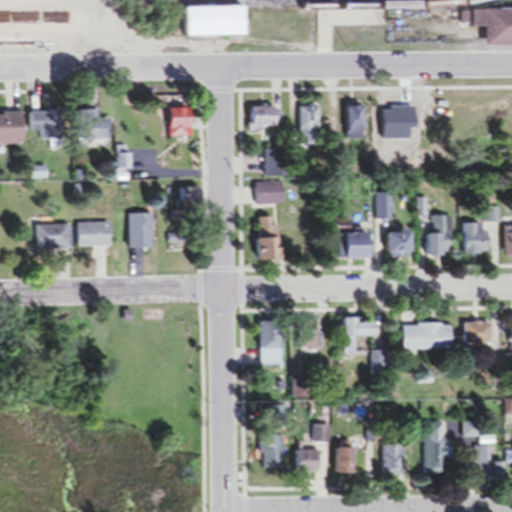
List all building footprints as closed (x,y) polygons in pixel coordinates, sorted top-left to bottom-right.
[(187,12),(187,42),(245,41),(245,11),(187,12)] [(511,12),(472,13),(473,33),(486,33),(486,51),(511,50),(511,12)] [(298,150),(318,150),(318,109),(298,109),(298,150)] [(279,110),(249,110),(249,134),(279,134),(279,110)] [(191,140),(189,115),(169,117),(171,142),(191,140)] [(29,116),(29,144),(62,144),(62,116),(29,116)] [(108,144),(109,117),(84,116),(84,143),(108,144)] [(0,117),(0,149),(23,149),(23,118),(0,117)] [(283,186),(255,187),(255,209),(284,208),(283,186)] [(202,193),(180,193),(180,206),(173,206),(173,232),(202,232),(202,193)] [(153,218),(129,218),(129,253),(153,253),(153,218)] [(55,222),(35,222),(35,255),(70,255),(70,230),(55,230),(55,222)] [(77,228),(77,252),(112,252),(112,228),(77,228)] [(462,228),(462,259),(488,259),(488,228),(462,228)] [(503,261),(511,261),(511,231),(503,231),(503,261)] [(452,234),(423,235),(424,261),(452,260),(452,234)] [(411,261),(411,235),(384,235),(384,261),(411,261)] [(345,239),(345,264),(370,264),(370,239),(345,239)] [(317,352),(317,321),(296,321),(296,352),(317,352)] [(340,324),(340,360),(353,360),(353,341),(375,341),(375,324),(340,324)] [(259,370),(280,370),(280,325),(259,325),(259,370)] [(449,354),(449,329),(401,329),(401,354),(449,354)] [(462,350),(494,350),(494,329),(462,329),(462,350)] [(370,355),(370,382),(387,382),(387,355),(370,355)] [(291,400),(304,403),(306,388),(293,386),(291,400)] [(421,427),(421,480),(440,480),(440,427),(421,427)] [(461,445),(476,445),(476,427),(461,427),(461,445)] [(281,438),(260,438),(260,475),(281,475),(281,438)] [(403,462),(403,449),(380,449),(380,478),(408,478),(408,462),(403,462)] [(488,450),(472,451),(474,473),(490,471),(488,450)] [(353,479),(353,453),(336,453),(336,479),(353,479)] [(294,478),(318,478),(318,455),(294,455),(294,478)]
